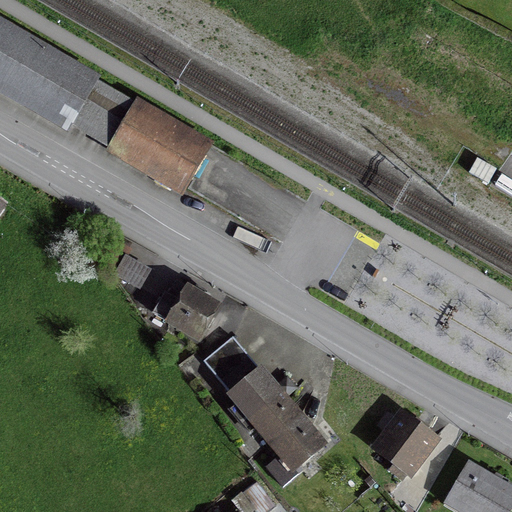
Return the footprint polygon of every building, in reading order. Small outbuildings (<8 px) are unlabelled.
[(0,86),(67,126),(92,83),(0,29),(0,86)] [(126,103),(92,83),(67,126),(101,145),(126,103)] [(202,156),(132,115),(115,144),(185,184),(202,156)] [(476,161),(468,175),(487,186),(495,171),(476,161)] [(107,238),(97,255),(109,271),(138,288),(147,273),(122,259),(127,250),(107,238)] [(153,315),(197,341),(217,308),(175,284),(167,297),(164,295),(153,315)] [(315,440),(298,420),(269,385),(231,339),(202,364),(237,405),(229,411),(251,437),(258,431),(269,444),(280,457),(266,469),(282,488),(297,476),(294,472),(322,448),(315,440)] [(433,442),(399,416),(385,435),(386,437),(375,451),(394,466),(389,472),(401,481),(406,475),(408,476),(433,442)] [(509,511),(511,507),(511,491),(466,465),(447,499),(469,511),(509,511)] [(256,484),(240,497),(252,511),(270,511),(275,508),(256,484)]
